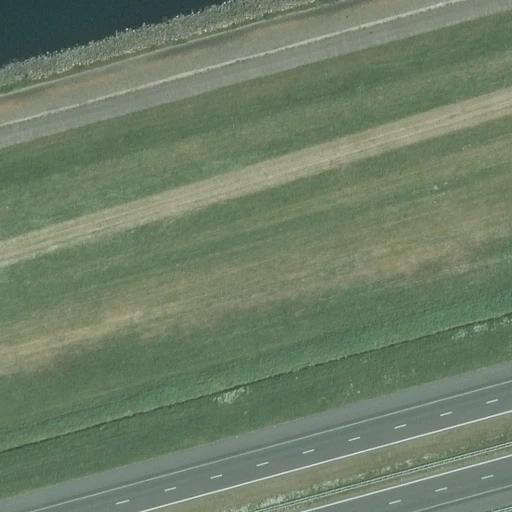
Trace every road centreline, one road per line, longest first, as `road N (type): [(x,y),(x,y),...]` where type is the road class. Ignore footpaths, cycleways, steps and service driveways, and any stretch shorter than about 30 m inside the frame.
road 1 (track): [(0,256),(511,97)]
road 2 (motorway): [(511,396),(89,511)]
road 3 (motorway): [(363,511),(511,471)]
